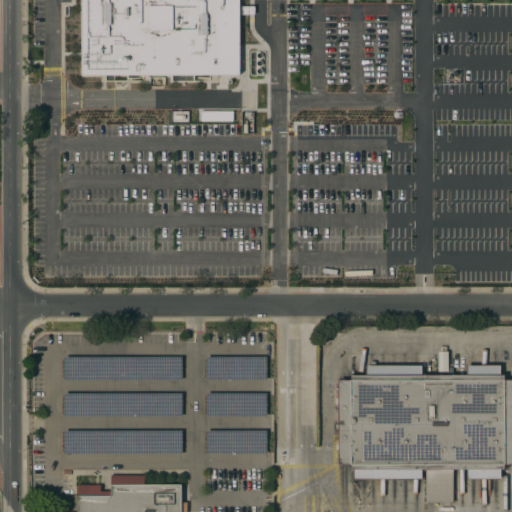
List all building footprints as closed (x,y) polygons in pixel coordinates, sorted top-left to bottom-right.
[(239,0),(239,75),(82,75),(81,0),(239,0)] [(227,173),(227,136),(190,137),(191,173),(227,173)] [(182,357),(182,380),(63,380),(63,357),(182,357)] [(266,357),(266,380),(206,380),(206,357),(266,357)] [(504,375),(504,380),(511,380),(511,465),(504,465),(504,470),(452,470),(452,502),(426,502),(426,470),(350,470),(350,465),(337,465),(337,380),(350,380),(350,375),(504,375)] [(182,393),(182,416),(63,417),(63,393),(182,393)] [(266,393),(266,416),(206,416),(206,393),(266,393)] [(182,430),(182,453),(63,454),(63,431),(182,430)] [(266,430),(266,453),(206,454),(206,431),(266,430)] [(77,511),(77,485),(100,485),(100,491),(110,491),(110,475),(144,475),(144,485),(181,485),(181,502),(187,502),(187,511),(77,511)]
